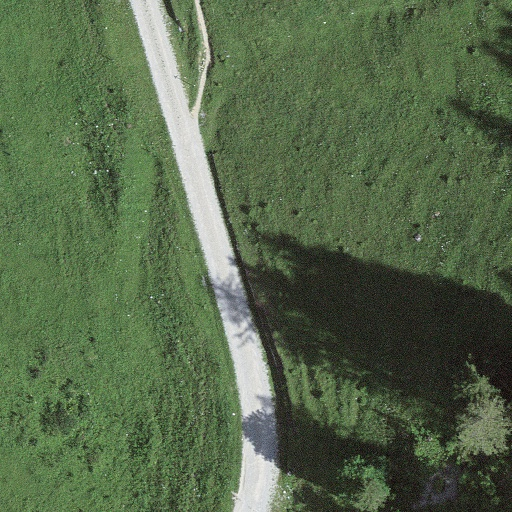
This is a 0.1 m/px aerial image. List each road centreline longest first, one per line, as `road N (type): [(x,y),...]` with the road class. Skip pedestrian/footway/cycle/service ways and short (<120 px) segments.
road 1 (track): [(251,511),(260,416),(188,131)]
road 2 (track): [(188,131),(145,0)]
